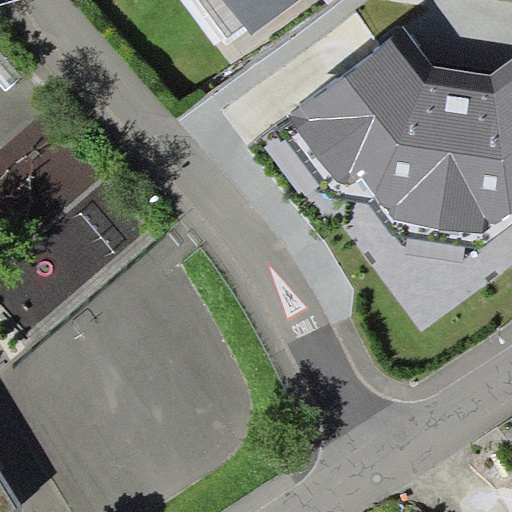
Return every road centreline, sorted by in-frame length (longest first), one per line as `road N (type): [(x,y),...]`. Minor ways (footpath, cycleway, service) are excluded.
road 1 (residential): [(377,453),(55,0)]
road 2 (residential): [(377,453),(511,367)]
